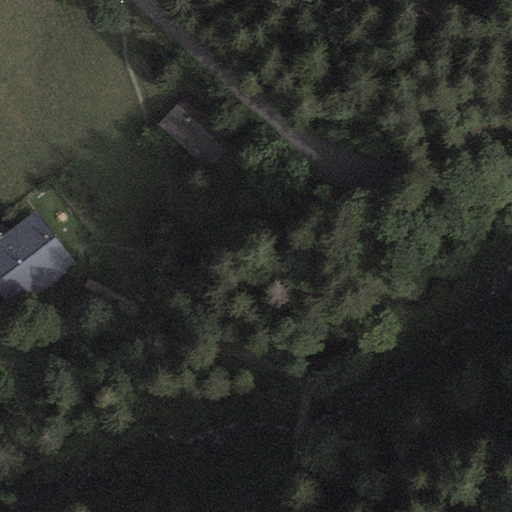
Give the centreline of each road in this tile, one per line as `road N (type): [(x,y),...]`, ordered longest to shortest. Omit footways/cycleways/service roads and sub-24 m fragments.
road 1 (track): [(232,511),(295,466),(305,383),(251,358),(72,320),(0,328)]
road 2 (residential): [(143,0),(263,118),(351,172),(404,173),(494,126),(511,125)]
